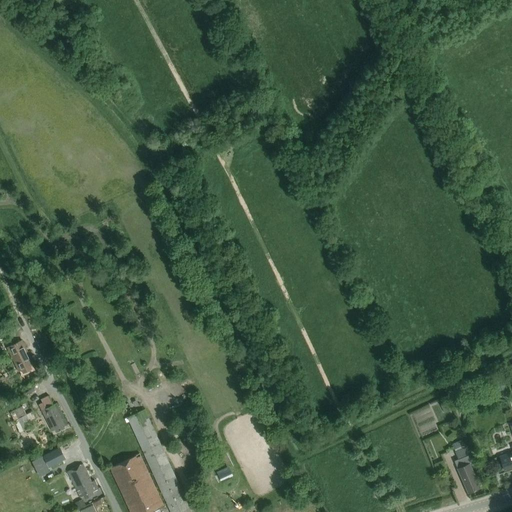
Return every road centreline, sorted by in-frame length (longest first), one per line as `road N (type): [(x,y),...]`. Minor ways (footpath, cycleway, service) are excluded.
road 1 (residential): [(115,511),(21,321)]
road 2 (track): [(135,0),(220,156)]
